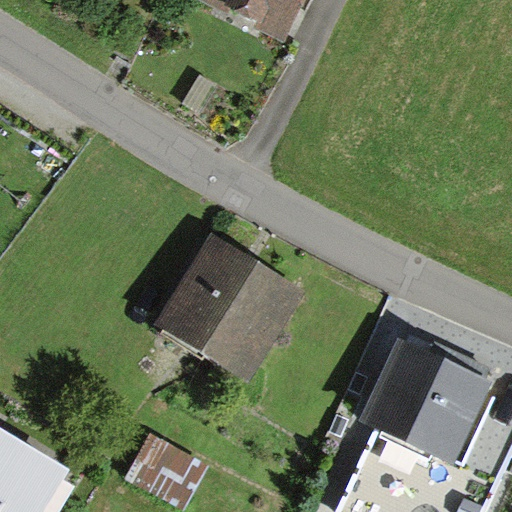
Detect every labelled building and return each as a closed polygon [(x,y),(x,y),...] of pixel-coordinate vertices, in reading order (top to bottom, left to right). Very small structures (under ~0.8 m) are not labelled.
[(197,0),(283,42),(303,0),(197,0)] [(215,236),(159,326),(248,382),(305,292),(215,236)] [(400,345),(364,418),(379,425),(336,511),(485,511),(497,488),(456,468),(493,391),(400,345)] [(0,511),(41,511),(67,469),(0,429),(0,511)] [(133,481),(174,500),(192,463),(150,444),(133,481)]
